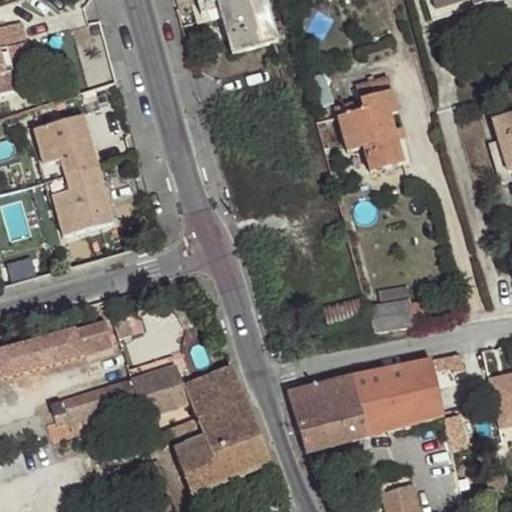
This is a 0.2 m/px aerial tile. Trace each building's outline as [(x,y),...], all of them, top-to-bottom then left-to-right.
[(206,7),(204,0),(197,0),(201,15),(219,10),(231,57),(238,54),(227,14),(224,1),(206,7)] [(267,0),(204,0),(206,7),(224,1),(227,14),(268,4),(267,0)] [(437,11),(472,1),(471,0),(483,0),(485,5),(502,0),(433,0),(434,3),(427,6),(432,22),(439,20),(437,11)] [(471,0),(472,1),(474,9),(485,5),(483,0),(471,0)] [(279,43),(268,4),(227,14),(238,54),(279,43)] [(13,27),(0,30),(0,98),(26,91),(21,73),(15,75),(9,52),(20,49),(13,27)] [(20,49),(9,52),(15,75),(21,73),(34,70),(28,47),(20,49)] [(399,145),(396,133),(392,116),(399,114),(390,79),(358,87),(362,103),(336,110),(349,153),(367,148),(373,174),(405,167),(399,145)] [(511,115),(493,121),(500,144),(509,173),(511,171),(511,115)] [(48,184),(100,169),(86,121),(34,134),(48,184)] [(405,130),(396,133),(399,145),(408,142),(405,130)] [(511,171),(509,173),(500,144),(489,146),(501,185),(511,182),(511,171)] [(114,224),(100,169),(48,184),(64,239),(114,224)] [(379,293),(381,308),(411,304),(408,287),(379,293)] [(373,328),(375,336),(415,330),(412,319),(425,317),(423,301),(411,304),(381,308),(368,309),(373,328)] [(114,349),(105,318),(70,328),(80,359),(114,349)] [(70,328),(51,334),(61,364),(80,359),(70,328)] [(51,334),(32,339),(42,370),(61,364),(51,334)] [(32,339),(15,344),(24,375),(42,370),(32,339)] [(15,344),(0,348),(0,359),(6,380),(24,375),(15,344)] [(329,384),(288,397),(305,454),(309,454),(385,433),(386,437),(444,420),(432,362),(329,384)] [(176,368),(131,382),(139,402),(146,422),(191,407),(183,389),(176,368)] [(204,441),(254,421),(233,369),(183,389),(191,407),(204,441)] [(511,374),(484,381),(495,430),(511,425),(511,374)] [(49,408),(57,432),(116,413),(115,410),(139,402),(131,382),(49,408)] [(254,421),(204,441),(174,453),(192,498),(205,493),(249,475),(272,466),(254,421)] [(158,464),(143,469),(157,503),(172,498),(158,464)] [(205,493),(209,503),(254,485),(249,475),(205,493)] [(382,496),(385,511),(416,511),(411,486),(382,496)]
